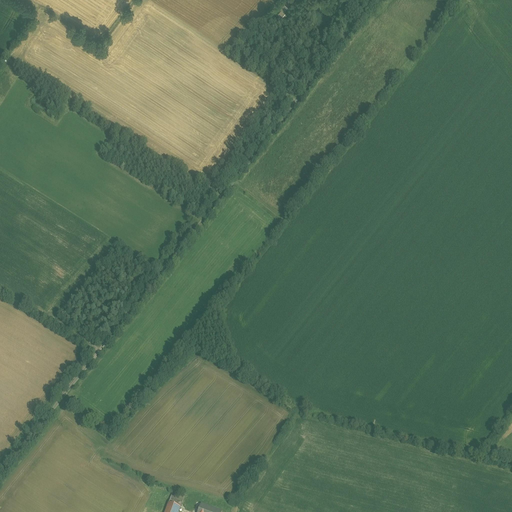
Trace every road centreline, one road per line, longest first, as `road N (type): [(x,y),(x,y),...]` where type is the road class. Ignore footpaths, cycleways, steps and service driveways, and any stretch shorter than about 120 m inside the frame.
road 1 (unclassified): [(391,0),(0,478)]
road 2 (track): [(313,407),(511,459)]
